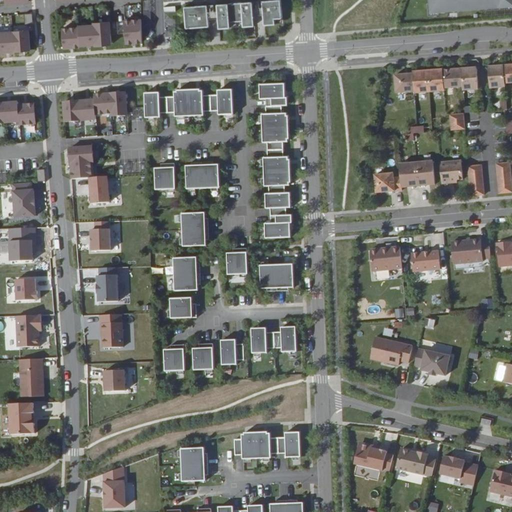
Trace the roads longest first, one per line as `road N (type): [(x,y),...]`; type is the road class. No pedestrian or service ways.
road 1 (residential): [(71,511),(71,357),(50,70)]
road 2 (residential): [(307,52),(511,34)]
road 3 (residential): [(511,210),(315,229)]
road 4 (residential): [(511,445),(322,396)]
road 5 (residential): [(244,56),(50,70)]
road 6 (residential): [(307,52),(315,229)]
